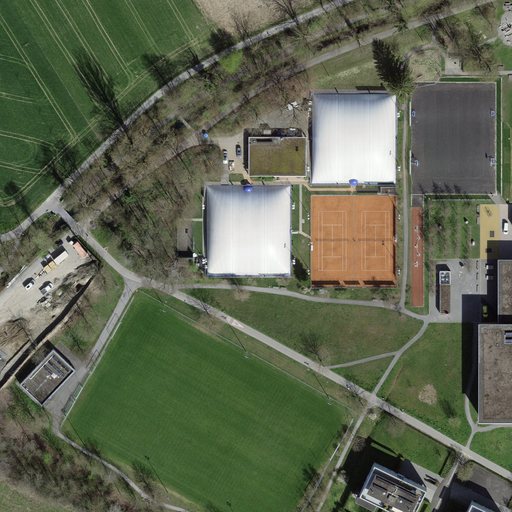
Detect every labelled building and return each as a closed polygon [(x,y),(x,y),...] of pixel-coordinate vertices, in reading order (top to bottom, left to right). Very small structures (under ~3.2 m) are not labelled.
[(478,4),(463,10),(466,17),(481,11),(478,4)] [(249,136),(249,167),(299,167),(299,136),(249,136)] [(44,297),(28,281),(4,304),(20,320),(28,313),(33,317),(41,309),(36,305),(44,297)] [(511,321),(480,322),(480,418),(511,417),(511,321)] [(67,379),(76,370),(53,348),(20,384),(42,406),(51,396),(47,392),(63,376),(67,379)] [(400,511),(414,511),(427,483),(383,466),(369,498),(400,511)]
